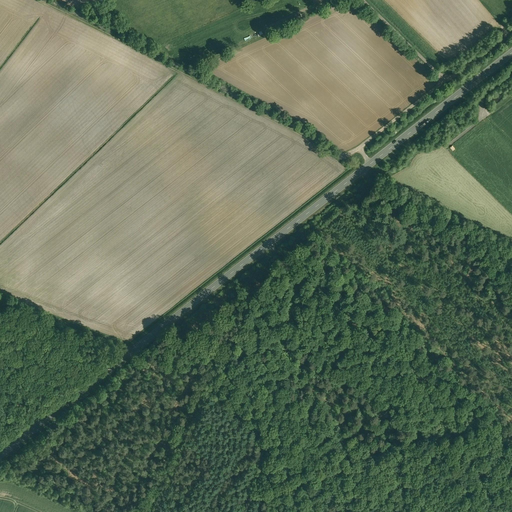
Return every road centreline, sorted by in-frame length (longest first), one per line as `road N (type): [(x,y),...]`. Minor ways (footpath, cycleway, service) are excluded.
road 1 (primary): [(0,454),(370,163)]
road 2 (track): [(358,149),(339,157),(41,0)]
road 3 (track): [(269,242),(511,437)]
road 4 (track): [(165,325),(213,393),(261,427),(259,489),(288,511)]
road 5 (unclassified): [(511,35),(358,149),(370,163)]
road 6 (primary): [(370,163),(511,52)]
road 7 (track): [(132,350),(0,288)]
